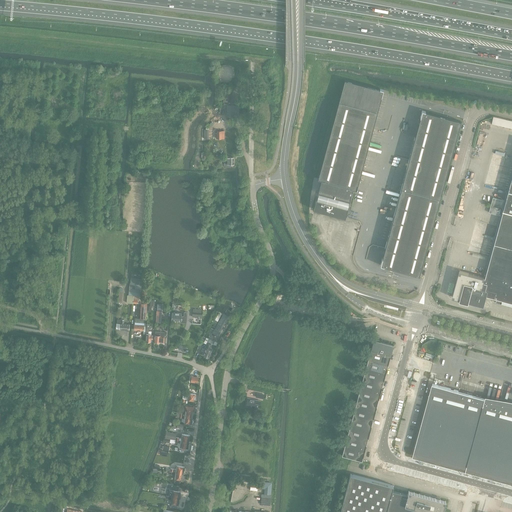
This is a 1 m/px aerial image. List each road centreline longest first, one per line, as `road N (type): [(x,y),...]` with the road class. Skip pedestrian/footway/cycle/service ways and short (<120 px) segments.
road 1 (motorway): [(0,5),(264,35),(511,76)]
road 2 (motorway): [(154,0),(511,53)]
road 3 (unclassified): [(511,492),(384,453),(415,323)]
road 4 (unclassified): [(420,308),(476,117),(511,118)]
road 5 (unclassified): [(210,371),(0,324)]
road 6 (motorway): [(511,35),(303,0)]
road 7 (tertiary): [(241,333),(272,274),(252,186)]
road 8 (unclassified): [(252,186),(253,64)]
